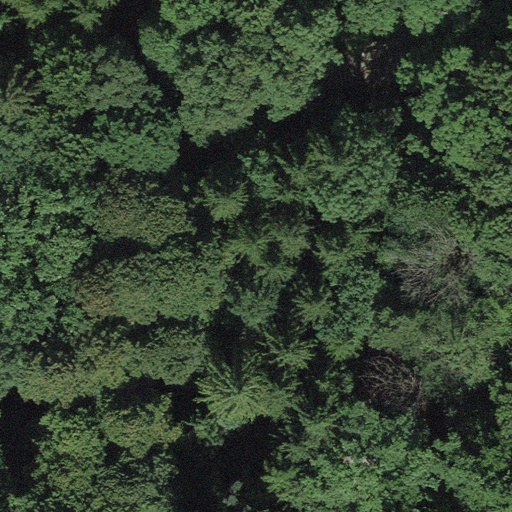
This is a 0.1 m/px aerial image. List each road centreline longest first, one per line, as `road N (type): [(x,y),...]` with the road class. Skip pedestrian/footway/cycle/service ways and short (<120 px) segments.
road 1 (track): [(485,0),(337,511)]
road 2 (track): [(479,0),(0,196)]
road 3 (track): [(285,511),(234,415),(0,343)]
